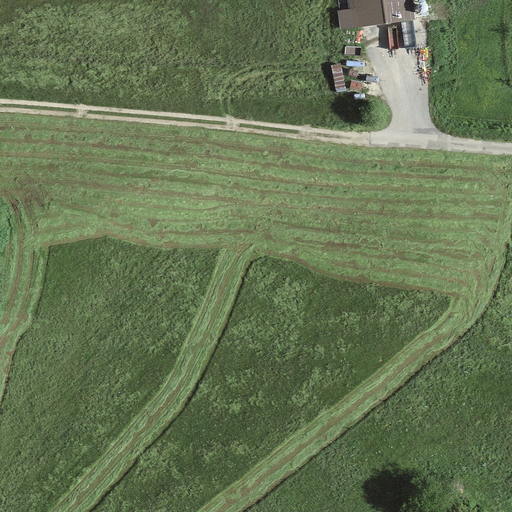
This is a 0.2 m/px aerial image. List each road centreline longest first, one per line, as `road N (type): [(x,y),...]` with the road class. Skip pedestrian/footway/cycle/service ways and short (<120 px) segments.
road 1 (track): [(385,138),(0,103)]
road 2 (residential): [(511,148),(385,138)]
